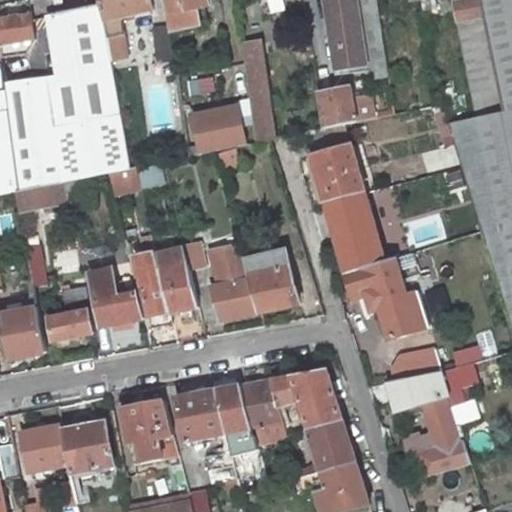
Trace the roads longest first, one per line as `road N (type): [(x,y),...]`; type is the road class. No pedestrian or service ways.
road 1 (residential): [(335,330),(0,392)]
road 2 (residential): [(335,330),(390,511)]
road 3 (residential): [(281,153),(335,330)]
